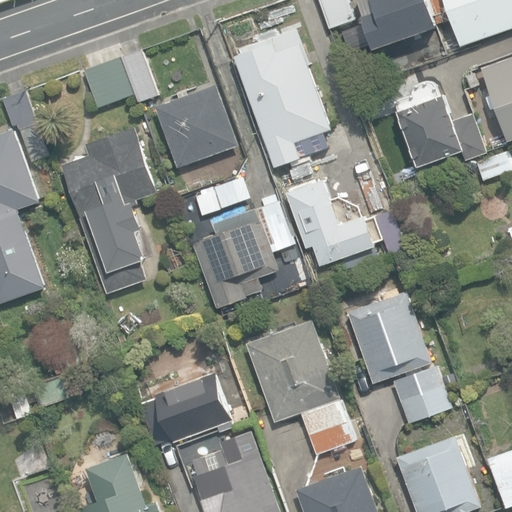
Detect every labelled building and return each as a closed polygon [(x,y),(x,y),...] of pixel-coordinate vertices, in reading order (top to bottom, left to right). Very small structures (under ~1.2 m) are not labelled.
[(320,0),(331,28),(356,18),(349,0),(320,0)] [(344,30),(350,49),(374,41),(376,47),(438,26),(434,13),(452,7),(463,42),(511,25),(511,0),(372,0),(376,11),(365,15),(367,23),(344,30)] [(236,54),(276,167),(302,158),(295,139),(333,126),(298,25),(240,45),(243,51),(236,54)] [(144,49),(123,56),(137,94),(140,102),(161,95),(144,49)] [(137,94),(123,56),(87,69),(100,107),(137,94)] [(511,56),(483,67),(509,141),(511,139),(511,56)] [(472,88),(480,84),(475,71),(466,74),(472,88)] [(436,86),(436,84),(435,84),(434,83),(433,83),(432,83),(431,82),(430,82),(429,82),(428,82),(427,82),(426,82),(425,83),(424,83),(423,83),(422,84),(421,84),(420,85),(419,85),(418,86),(417,87),(417,88),(416,88),(415,89),(415,90),(414,91),(414,92),(414,93),(397,99),(420,167),(450,157),(452,163),(488,151),(475,112),(454,119),(445,92),(440,94),(437,86),(436,86)] [(158,106),(180,166),(241,144),(219,84),(158,106)] [(20,122),(34,161),(51,155),(27,90),(6,98),(15,124),(20,122)] [(160,190),(136,126),(87,145),(91,155),(61,166),(109,293),(148,278),(142,260),(151,256),(142,232),(149,229),(138,199),(160,190)] [(0,303),(0,304),(48,286),(21,208),(43,200),(17,127),(0,133),(0,303)] [(479,161),(486,179),(511,169),(511,153),(510,149),(479,161)] [(289,188),(308,248),(317,245),(323,262),(381,244),(372,216),(342,226),(326,176),(289,188)] [(264,209),(276,242),(296,235),(284,202),(264,209)] [(195,241),(218,306),(248,296),(248,295),(264,290),(260,277),(281,270),(264,220),(262,220),(257,206),(215,221),(219,233),(195,241)] [(277,277),(281,290),(308,282),(300,258),(286,263),(289,273),(277,277)] [(349,311),(374,382),(433,360),(407,290),(349,311)] [(303,411),(318,453),(359,439),(316,319),(249,342),(277,420),(303,411)] [(53,359),(57,372),(100,360),(92,335),(71,343),(74,354),(53,359)] [(396,380),(411,422),(454,407),(438,365),(396,380)] [(144,402),(158,443),(175,437),(176,440),(220,425),(222,430),(236,425),(234,419),(237,418),(220,369),(158,391),(160,396),(144,402)] [(39,388),(44,405),(72,397),(69,379),(39,388)] [(284,511),(256,430),(222,441),(224,446),(217,448),(218,451),(208,455),(207,455),(195,459),(201,474),(197,475),(209,511),(284,511)] [(399,456),(419,511),(468,511),(468,510),(483,505),(457,434),(399,456)] [(511,449),(491,457),(507,505),(511,503),(511,449)] [(163,511),(159,499),(149,502),(131,452),(88,467),(99,499),(77,507),(79,511),(76,511),(163,511)] [(299,488),(307,511),(382,511),(365,464),(299,488)]
